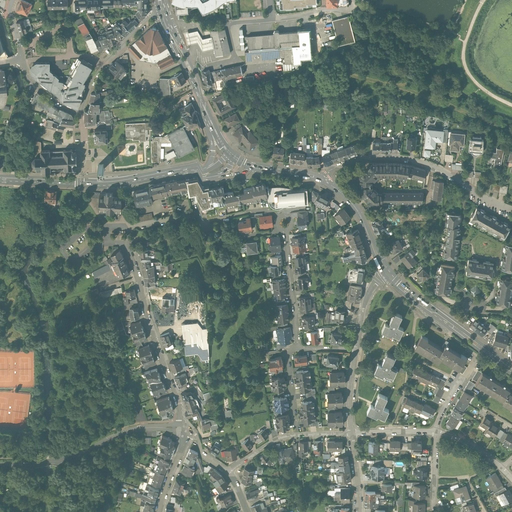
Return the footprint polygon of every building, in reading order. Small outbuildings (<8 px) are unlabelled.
[(183,0),(174,0),(174,4),(172,7),(171,9),(174,10),(175,22),(188,21),(187,18),(190,18),(192,17),(194,17),(196,16),(198,16),(200,16),(203,15),(205,15),(207,14),(208,13),(208,12),(212,10),(214,9),(216,8),(219,6),(221,4),(222,3),(224,3),(225,2),(227,1),(228,1),(230,1),(232,1),(234,1),(237,1),(236,0),(200,0),(200,1),(198,1),(196,1),(194,1),(191,1),(189,1),(187,1),(186,1),(183,0)] [(259,0),(241,0),(242,13),(261,11),(259,0)] [(279,0),(280,9),(286,9),(286,10),(291,9),(295,8),(295,7),(308,6),(308,4),(317,4),(316,0),(279,0)] [(139,18),(146,18),(147,6),(121,7),(121,15),(121,18),(139,18)] [(86,16),(86,22),(90,20),(90,18),(95,17),(99,17),(99,7),(86,8),(86,16)] [(101,17),(108,17),(108,15),(112,15),(112,7),(99,7),(99,17),(101,17)] [(112,15),(121,15),(121,7),(112,7),(112,15)] [(57,17),(57,8),(47,8),(47,18),(48,18),(48,19),(51,19),(51,17),(57,17)] [(67,8),(57,8),(57,17),(67,17),(67,8)] [(79,16),(86,16),(86,8),(74,8),(75,21),(79,21),(79,16)] [(27,20),(28,20),(29,20),(30,20),(30,19),(30,18),(29,18),(29,17),(30,14),(30,13),(21,9),(20,9),(19,9),(15,19),(15,20),(16,20),(25,24),(26,24),(27,20)] [(98,24),(95,17),(90,18),(90,20),(86,22),(85,22),(88,27),(98,24)] [(98,24),(88,27),(88,28),(105,27),(106,27),(101,17),(99,17),(95,17),(98,24)] [(355,42),(348,17),(332,20),(339,46),(355,42)] [(141,29),(146,24),(146,18),(139,18),(135,22),(135,23),(141,29)] [(134,28),(138,32),(141,29),(135,23),(132,26),(133,26),(135,27),(134,28)] [(85,50),(91,47),(89,43),(80,27),(74,30),(85,50)] [(132,30),(129,30),(129,31),(127,34),(124,36),(129,41),(138,32),(134,28),(132,30)] [(214,48),(216,56),(230,53),(225,29),(210,31),(211,36),(214,48)] [(22,30),(15,32),(18,44),(26,42),(23,34),(25,33),(24,32),(23,33),(22,30)] [(118,40),(123,46),(129,41),(124,36),(127,34),(123,30),(118,35),(120,37),(118,40)] [(244,51),(245,64),(276,62),(276,58),(284,57),(285,64),(300,63),(299,50),(295,50),(295,46),(300,46),(299,32),(279,33),(279,32),(278,31),(274,32),(273,33),(273,35),(247,36),(248,49),(249,49),(249,51),(244,51)] [(111,38),(114,43),(115,46),(119,50),(120,50),(123,46),(118,40),(120,37),(118,35),(117,33),(111,38)] [(199,39),(184,43),(186,55),(201,51),(214,48),(211,36),(199,39)] [(142,66),(143,67),(147,68),(148,67),(151,74),(154,74),(157,73),(160,79),(162,80),(174,73),(156,39),(155,38),(154,37),(153,37),(151,38),(150,38),(127,59),(138,70),(142,66)] [(105,40),(105,42),(106,44),(107,47),(108,51),(110,56),(114,54),(114,53),(117,52),(116,51),(119,50),(115,46),(114,43),(111,38),(105,40)] [(102,45),(97,47),(99,49),(101,53),(103,59),(110,57),(110,56),(108,51),(107,47),(106,44),(105,42),(101,43),(101,44),(102,45)] [(87,55),(90,62),(97,59),(96,55),(93,52),(91,47),(85,50),(87,55)] [(96,51),(93,52),(96,55),(97,59),(98,61),(103,59),(101,53),(99,49),(96,51)] [(126,65),(122,66),(120,68),(118,70),(117,69),(115,72),(121,76),(122,74),(127,73),(126,65)] [(225,69),(227,78),(242,75),(240,66),(225,69)] [(91,77),(80,70),(79,69),(75,75),(76,75),(70,85),(69,85),(66,89),(65,93),(65,94),(62,92),(63,98),(64,98),(63,101),(64,106),(73,110),(75,107),(81,108),(81,104),(78,104),(79,101),(83,101),(84,96),(85,92),(82,92),(81,91),(85,84),(87,82),(88,83),(91,77)] [(210,74),(209,70),(201,72),(204,82),(201,82),(202,87),(212,85),(210,77),(210,74)] [(216,81),(222,79),(220,70),(212,72),(212,74),(213,77),(215,76),(216,81)] [(111,74),(108,77),(110,78),(108,80),(119,89),(125,82),(122,79),(123,78),(121,76),(115,72),(112,75),(111,74)] [(53,85),(48,81),(48,73),(35,73),(34,73),(32,74),(32,75),(32,78),(30,78),(30,80),(30,82),(30,84),(31,86),(33,88),(49,101),(53,85)] [(172,88),(169,90),(169,99),(176,97),(185,92),(181,84),(172,88)] [(75,107),(73,110),(64,106),(63,101),(64,98),(63,98),(62,92),(61,87),(58,87),(58,88),(57,88),(56,87),(53,86),(53,85),(49,101),(50,100),(54,101),(53,103),(58,105),(58,106),(59,106),(60,107),(59,109),(66,114),(77,118),(81,108),(75,107)] [(169,90),(158,90),(159,106),(161,106),(163,110),(169,108),(169,99),(169,90)] [(213,99),(212,99),(220,115),(234,107),(230,99),(225,101),(228,105),(222,108),(219,102),(225,99),(222,94),(216,97),(216,96),(215,97),(212,98),(213,99)] [(58,122),(35,104),(30,114),(56,126),(58,122)] [(89,113),(98,113),(98,106),(98,104),(91,104),(90,105),(88,113),(89,113)] [(89,113),(87,122),(91,122),(95,121),(99,121),(99,120),(100,120),(100,116),(99,116),(99,113),(98,113),(89,113)] [(235,113),(224,119),(228,127),(239,121),(235,113)] [(195,121),(194,121),(190,114),(186,117),(186,118),(184,119),(186,122),(182,125),(183,126),(181,127),(185,135),(182,137),(184,140),(200,132),(199,131),(200,131),(200,130),(200,129),(199,129),(199,128),(198,128),(197,128),(196,125),(196,124),(196,123),(196,122),(195,121)] [(178,120),(181,127),(183,126),(182,125),(186,122),(184,119),(186,118),(186,117),(178,120)] [(69,125),(68,125),(58,121),(58,122),(56,126),(54,129),(54,130),(59,133),(61,130),(71,131),(71,128),(71,127),(70,126),(69,125)] [(91,123),(91,122),(87,122),(84,121),(84,131),(84,132),(91,132),(91,131),(94,131),(95,123),(91,123)] [(99,121),(95,121),(97,135),(105,134),(111,133),(111,130),(105,131),(105,130),(109,129),(111,128),(110,123),(108,123),(108,121),(100,122),(99,121)] [(244,131),(245,130),(242,127),(237,131),(233,134),(239,141),(241,140),(248,148),(252,145),(253,146),(257,143),(254,139),(255,138),(254,137),(250,132),(248,134),(247,134),(244,131)] [(51,133),(45,131),(43,138),(50,140),(50,139),(50,138),(51,133)] [(444,132),(443,132),(434,131),(434,134),(427,133),(426,133),(426,134),(425,148),(434,149),(435,141),(443,142),(443,136),(444,132)] [(62,142),(63,136),(60,135),(58,135),(53,133),(51,133),(50,138),(57,140),(62,142)] [(132,151),(138,151),(138,152),(145,152),(145,142),(146,142),(146,140),(151,140),(151,133),(124,134),(125,149),(131,149),(132,151)] [(258,142),(259,143),(262,140),(257,134),(254,137),(255,138),(258,142)] [(456,134),(450,134),(450,136),(450,140),(452,140),(451,145),(450,150),(459,151),(459,144),(463,145),(464,137),(456,136),(456,134)] [(182,137),(162,147),(152,147),(152,151),(150,151),(151,173),(160,172),(160,154),(171,153),(178,167),(194,159),(184,140),(182,137)] [(381,152),(390,152),(391,143),(391,138),(381,138),(381,141),(381,143),(381,152)] [(472,148),(471,152),(471,153),(471,154),(472,154),(472,155),(473,156),(474,156),(475,156),(476,156),(477,156),(478,156),(479,155),(479,154),(480,153),(480,152),(480,149),(483,149),(483,146),(483,141),(481,141),(481,138),(473,138),(472,140),(470,139),(469,144),(469,148),(472,148)] [(102,140),(93,141),(94,153),(97,153),(97,155),(106,155),(106,153),(106,140),(104,140),(104,139),(102,139),(102,140)] [(415,139),(407,139),(406,148),(415,148),(415,139)] [(381,143),(381,141),(375,141),(375,143),(373,143),(372,153),(381,152),(381,143)] [(353,145),(346,148),(349,157),(357,154),(355,151),(357,150),(356,147),(354,147),(353,145)] [(342,146),(337,148),(337,151),(340,160),(349,157),(346,148),(343,149),(342,146)] [(284,148),(274,147),(273,156),(283,157),(284,151),(284,148)] [(496,153),(489,152),(488,157),(495,159),(493,167),(500,169),(504,150),(497,149),(496,153)] [(301,150),(297,150),(298,153),(296,162),(303,163),(305,154),(301,154),(301,150)] [(39,153),(33,151),(34,168),(33,168),(31,171),(31,175),(34,178),(34,184),(49,183),(49,182),(63,181),(63,182),(72,181),(75,180),(75,176),(75,166),(74,166),(74,161),(71,161),(62,161),(62,162),(48,162),(48,161),(40,162),(39,153)] [(293,151),(290,151),(290,155),(289,155),(288,156),(290,157),(289,161),(296,162),(298,153),(296,153),(293,153),(293,151)] [(334,153),(330,154),(333,163),(340,160),(337,151),(334,152),(334,153)] [(322,157),(325,165),(333,163),(330,154),(327,155),(322,157)] [(173,161),(164,166),(166,171),(175,167),(173,161)] [(377,176),(369,164),(365,168),(366,169),(365,171),(363,170),(357,176),(357,184),(361,184),(370,184),(372,184),(372,182),(377,176)] [(397,177),(398,164),(369,164),(377,176),(397,177)] [(407,176),(410,166),(398,164),(397,177),(406,179),(407,176)] [(418,179),(421,169),(415,168),(412,178),(418,179)] [(440,179),(432,178),(431,188),(434,188),(432,199),(432,198),(431,199),(441,200),(440,199),(442,185),(443,185),(443,182),(441,181),(441,178),(440,179)] [(243,189),(244,193),(246,202),(246,204),(255,202),(255,201),(259,200),(263,200),(263,199),(267,198),(266,187),(265,187),(265,183),(260,184),(256,184),(256,185),(251,186),(252,188),(243,189)] [(500,185),(494,184),(492,192),(499,193),(500,185)] [(500,185),(499,193),(507,194),(508,187),(500,185)] [(216,211),(227,208),(227,207),(224,193),(223,186),(210,189),(209,189),(209,187),(204,188),(203,187),(202,188),(206,208),(213,207),(214,212),(206,214),(207,219),(219,216),(218,211),(216,212),(216,211)] [(377,194),(372,188),(372,186),(370,186),(361,186),(357,186),(357,194),(363,200),(365,199),(366,200),(365,201),(371,207),(378,207),(378,203),(378,194),(377,194)] [(270,188),(268,188),(268,187),(266,187),(267,198),(268,202),(269,204),(270,205),(270,206),(271,207),(272,208),(274,209),(275,209),(277,210),(279,209),(280,209),(282,208),(283,207),(284,206),(285,206),(308,204),(307,189),(295,190),(293,189),(290,189),(288,188),(285,188),(283,188),(281,187),(279,187),(276,187),(274,187),(271,188),(270,188)] [(206,208),(202,188),(185,191),(187,201),(188,207),(194,206),(195,210),(206,208)] [(165,194),(169,204),(180,202),(180,203),(187,201),(185,191),(176,193),(175,191),(165,193),(165,194)] [(233,191),(224,193),(227,207),(236,206),(235,204),(243,202),(241,193),(234,195),(233,191)] [(151,209),(170,205),(169,204),(165,194),(148,197),(149,199),(151,209)] [(320,208),(320,205),(324,198),(318,195),(317,197),(316,196),(315,198),(317,198),(313,205),(319,208),(320,208)] [(324,198),(320,205),(326,208),(330,201),(324,198)] [(149,199),(132,203),(134,211),(135,216),(152,213),(151,209),(149,199)] [(55,203),(44,202),(43,215),(48,215),(48,218),(54,218),(54,215),(55,203)] [(98,221),(105,222),(105,223),(112,223),(112,222),(120,223),(121,209),(114,209),(111,209),(112,205),(104,204),(103,206),(98,206),(98,209),(97,215),(99,215),(98,221)] [(474,214),(472,213),(470,216),(472,217),(469,221),(474,223),(474,222),(477,224),(477,225),(481,227),(487,216),(485,215),(486,213),(477,208),(474,214)] [(344,209),(334,216),(338,221),(338,220),(342,225),(351,218),(344,209)] [(171,210),(165,211),(169,226),(175,224),(171,210)] [(451,213),(447,213),(446,218),(447,218),(447,221),(446,221),(445,226),(448,226),(446,244),(456,245),(458,246),(458,241),(459,241),(460,232),(459,231),(460,227),(458,227),(458,224),(460,225),(461,214),(455,214),(455,212),(451,212),(451,213)] [(263,217),(259,218),(260,228),(263,228),(264,228),(268,228),(268,227),(273,227),(272,216),(263,217)] [(489,218),(487,216),(481,227),(485,229),(485,228),(489,230),(488,231),(492,234),(498,223),(499,221),(490,216),(489,218)] [(252,227),(250,218),(250,217),(246,218),(246,220),(238,222),(240,232),(245,231),(245,233),(248,232),(248,231),(252,230),(252,227)] [(308,217),(307,217),(298,218),(298,221),(298,226),(299,226),(299,229),(304,229),(303,226),(307,226),(306,222),(308,222),(308,217)] [(371,223),(375,233),(384,229),(384,228),(381,223),(382,223),(381,219),(372,222),(373,223),(371,223)] [(500,224),(498,223),(492,234),(496,236),(497,235),(500,237),(500,238),(504,240),(506,236),(507,237),(509,233),(508,233),(511,227),(501,222),(500,224)] [(150,224),(136,228),(137,234),(152,230),(150,224)] [(349,239),(353,249),(354,248),(363,246),(357,231),(346,235),(348,240),(349,239)] [(291,237),(292,245),(305,243),(305,242),(304,242),(303,241),(304,241),(304,236),(301,236),(294,237),(291,237)] [(270,249),(271,249),(278,248),(279,248),(278,243),(280,243),(279,237),(270,238),(270,243),(269,243),(270,249)] [(257,241),(255,241),(255,240),(247,241),(247,242),(244,242),(245,247),(241,247),(242,250),(243,250),(243,251),(245,251),(246,251),(246,252),(248,252),(248,253),(256,252),(256,251),(259,251),(258,249),(258,246),(257,247),(257,241)] [(393,253),(395,252),(396,253),(397,253),(398,252),(398,251),(401,250),(402,249),(402,248),(401,246),(403,246),(401,242),(399,242),(398,240),(389,244),(390,246),(389,247),(391,251),(392,251),(393,253)] [(292,245),(293,252),(295,252),(305,251),(305,243),(292,245)] [(511,245),(505,244),(504,255),(506,255),(505,259),(503,259),(501,270),(507,271),(507,272),(510,273),(511,271),(511,243),(511,244),(511,245)] [(409,244),(402,248),(402,249),(401,250),(403,252),(411,247),(409,244)] [(456,245),(446,244),(444,244),(443,248),(444,248),(444,252),(443,252),(442,257),(447,257),(447,259),(450,259),(451,258),(456,258),(457,248),(455,247),(456,245)] [(355,251),(356,256),(365,254),(363,246),(354,248),(355,251)] [(410,255),(411,256),(414,253),(412,249),(401,258),(409,267),(411,265),(412,266),(416,262),(410,255)] [(356,259),(357,262),(362,262),(366,262),(366,260),(365,254),(356,256),(350,257),(345,258),(343,258),(344,262),(356,259)] [(270,257),(271,265),(281,264),(282,264),(281,255),(275,256),(270,257)] [(294,257),(294,265),(305,264),(308,263),(307,256),(303,256),(296,257),(294,257)] [(493,270),(494,264),(483,262),(483,264),(479,264),(479,261),(468,260),(467,266),(465,266),(465,270),(467,270),(466,275),(470,275),(471,274),(474,275),(474,276),(483,277),(483,276),(487,277),(487,278),(491,279),(492,274),(494,274),(494,270),(493,270)] [(122,268),(118,262),(110,267),(113,272),(122,268)] [(271,265),(269,266),(270,274),(274,273),(274,274),(281,273),(280,269),(281,269),(281,264),(271,265)] [(295,272),(298,272),(306,271),(305,264),(294,265),(295,272)] [(454,267),(441,264),(439,272),(439,271),(438,276),(436,285),(437,285),(436,289),(435,288),(435,293),(449,296),(450,292),(451,292),(452,289),(451,288),(452,285),(450,284),(451,279),(452,280),(453,276),(454,276),(454,273),(453,273),(454,267)] [(113,272),(111,273),(113,276),(116,284),(116,285),(117,288),(128,284),(122,268),(113,272)] [(358,270),(349,269),(349,273),(350,273),(348,280),(357,282),(362,283),(364,270),(358,269),(358,270)] [(423,269),(419,273),(418,274),(420,277),(420,278),(420,279),(420,280),(421,280),(421,281),(422,281),(423,280),(426,277),(427,278),(430,275),(423,269)] [(94,288),(110,281),(109,280),(107,276),(107,275),(105,276),(92,283),(94,288)] [(153,287),(152,277),(141,279),(143,288),(149,288),(153,287)] [(297,287),(299,289),(302,288),(302,287),(307,286),(306,282),(308,282),(308,277),(299,278),(297,279),(298,281),(297,282),(297,287)] [(506,279),(500,278),(498,289),(500,289),(499,294),(497,293),(496,304),(501,305),(501,306),(505,307),(505,305),(510,306),(510,302),(509,301),(510,298),(511,298),(511,292),(511,288),(511,289),(511,285),(511,280),(509,280),(509,278),(506,278),(506,279)] [(273,290),(286,288),(285,279),(272,280),(273,290)] [(352,286),(351,293),(360,295),(361,287),(356,287),(352,286)] [(476,286),(468,291),(474,299),(481,293),(476,286)] [(277,294),(277,298),(284,297),(287,296),(286,288),(273,290),(274,294),(277,294)] [(351,293),(349,292),(348,300),(359,302),(360,295),(351,293)] [(299,297),(299,305),(311,303),(310,297),(310,296),(305,297),(299,297)] [(97,305),(91,307),(92,314),(118,305),(116,300),(113,301),(113,303),(98,309),(97,305)] [(127,309),(135,308),(133,301),(124,303),(124,306),(126,306),(126,309),(127,309)] [(311,310),(311,303),(299,305),(300,311),(306,311),(311,310)] [(278,313),(289,312),(288,304),(284,304),(277,305),(275,305),(276,310),(278,310),(278,313)] [(326,321),(330,322),(330,318),(336,319),(343,320),(345,311),(336,310),(335,313),(334,312),(333,314),(331,314),(331,313),(327,313),(326,321)] [(169,311),(169,313),(166,312),(162,312),(161,318),(165,319),(170,319),(170,318),(173,318),(174,311),(172,311),(169,311)] [(278,318),(279,322),(280,322),(287,321),(290,321),(289,312),(278,313),(277,314),(277,318),(278,318)] [(402,316),(394,312),(389,322),(390,322),(389,325),(385,323),(381,331),(391,335),(392,334),(399,337),(403,328),(397,325),(402,316)] [(301,317),(302,327),(307,327),(309,328),(310,326),(314,326),(313,319),(313,316),(309,316),(301,317)] [(469,326),(474,330),(476,327),(475,326),(478,322),(479,320),(475,317),(475,318),(472,316),(470,319),(473,321),(469,326)] [(133,318),(131,319),(132,320),(129,320),(129,321),(130,325),(131,327),(139,325),(137,318),(134,319),(134,318),(133,318)] [(481,323),(480,322),(479,323),(478,322),(475,326),(476,327),(474,330),(478,333),(483,326),(480,324),(481,323)] [(484,327),(483,326),(478,333),(482,336),(484,333),(485,334),(487,332),(488,330),(488,329),(487,329),(488,328),(487,327),(486,328),(484,327)] [(208,328),(181,332),(185,362),(209,359),(208,328)] [(284,344),(288,343),(289,341),(289,340),(288,339),(290,337),(290,335),(291,335),(290,328),(278,329),(276,329),(276,330),(277,333),(278,333),(279,341),(281,341),(281,343),(281,344),(284,344)] [(120,330),(115,332),(118,340),(123,338),(120,330)] [(139,330),(129,333),(132,342),(143,338),(139,330)] [(331,342),(340,344),(340,343),(341,343),(342,339),(341,339),(341,334),(332,333),(331,342)] [(499,345),(502,335),(496,333),(493,344),(499,345)] [(505,347),(508,337),(502,335),(499,345),(505,347)] [(427,339),(422,336),(414,347),(438,362),(441,358),(459,369),(466,358),(461,355),(460,357),(447,349),(448,348),(447,347),(448,345),(449,344),(446,342),(442,347),(444,348),(442,351),(426,341),(427,339)] [(143,338),(132,342),(136,351),(140,349),(146,347),(143,338)] [(163,354),(171,351),(168,344),(169,344),(168,340),(159,344),(160,347),(161,347),(163,354)] [(163,354),(165,360),(167,360),(167,361),(170,360),(174,358),(173,355),(172,351),(171,351),(163,354)] [(142,355),(137,357),(141,365),(151,362),(148,353),(142,355)] [(394,357),(386,353),(382,363),(381,366),(378,364),(374,372),(384,376),(384,375),(391,378),(396,370),(390,367),(391,366),(390,366),(394,357)] [(181,362),(178,354),(173,355),(174,358),(170,360),(172,365),(178,363),(181,362)] [(295,360),(294,360),(295,365),(306,363),(306,360),(307,360),(306,356),(299,356),(299,355),(295,356),(295,360)] [(327,355),(326,364),(337,365),(338,357),(327,355)] [(269,359),(271,370),(275,370),(275,371),(278,370),(278,369),(283,368),(282,364),(283,364),(283,360),(282,360),(281,356),(276,357),(277,358),(269,359)] [(154,370),(151,362),(141,365),(144,374),(154,370)] [(458,372),(463,375),(467,368),(462,365),(458,372)] [(414,372),(412,376),(419,380),(420,379),(424,371),(414,366),(412,371),(414,372)] [(181,376),(178,367),(173,368),(169,370),(172,379),(178,377),(181,376)] [(308,370),(303,370),(300,371),(296,371),(297,377),(296,377),(296,382),(297,382),(297,385),(299,384),(299,388),(300,388),(300,390),(305,390),(310,389),(308,370)] [(482,373),(478,370),(472,380),(476,382),(482,373)] [(428,382),(432,375),(424,371),(420,379),(428,383),(428,382)] [(331,380),(331,385),(334,385),(344,385),(344,381),(345,381),(345,376),(344,376),(344,372),(337,372),(331,372),(331,376),(330,377),(330,380),(331,380)] [(489,393),(496,382),(482,373),(475,384),(489,393)] [(428,382),(437,386),(440,379),(432,375),(428,382)] [(156,377),(144,381),(149,394),(161,390),(159,386),(160,386),(158,381),(156,377)] [(277,389),(283,389),(285,388),(285,384),(285,381),(284,381),(284,377),(282,377),(280,377),(276,377),(271,378),(273,390),(277,389)] [(438,388),(441,389),(445,381),(440,379),(437,386),(436,387),(437,387),(438,388)] [(186,385),(185,381),(174,385),(177,392),(179,396),(183,395),(183,394),(187,393),(184,385),(186,385)] [(503,401),(509,392),(510,390),(496,382),(489,393),(503,401)] [(466,386),(463,392),(468,395),(471,389),(466,386)] [(444,392),(444,391),(438,388),(435,395),(433,401),(439,403),(444,392)] [(162,394),(161,390),(149,394),(153,408),(166,403),(164,399),(163,394),(162,394)] [(463,392),(459,400),(467,404),(471,397),(468,395),(463,392)] [(511,408),(511,393),(509,392),(503,401),(502,402),(511,408)] [(202,393),(203,414),(204,414),(204,403),(211,403),(210,393),(202,393)] [(329,401),(329,407),(334,406),(342,406),(342,403),(343,403),(343,400),(343,397),(342,397),(342,393),(334,393),(329,393),(329,398),(328,398),(328,401),(329,401)] [(387,398),(379,394),(375,404),(374,407),(370,405),(367,413),(377,417),(377,416),(385,419),(389,410),(383,408),(387,398)] [(275,410),(280,409),(282,410),(282,409),(288,409),(287,404),(288,404),(288,401),(287,401),(286,397),(284,397),(283,398),(282,397),(278,397),(274,398),(275,409),(275,410)] [(411,410),(415,402),(407,398),(403,406),(411,410)] [(190,399),(180,403),(183,412),(193,409),(190,399)] [(312,400),(307,401),(301,401),(302,404),(301,404),(302,408),(300,408),(300,411),(299,411),(300,415),(301,422),(303,421),(309,421),(314,420),(312,400)] [(454,407),(462,412),(467,404),(459,400),(454,407)] [(420,412),(423,405),(415,402),(411,410),(420,413),(420,412)] [(424,403),(423,405),(420,412),(431,417),(435,408),(424,403)] [(451,416),(457,420),(462,412),(454,407),(450,415),(451,416)] [(482,407),(478,413),(484,417),(486,413),(485,413),(487,410),(482,407)] [(188,424),(197,421),(195,416),(198,415),(196,408),(193,409),(183,412),(188,424)] [(168,409),(156,414),(160,427),(165,426),(173,423),(171,419),(171,418),(170,413),(169,414),(168,409)] [(334,412),(329,412),(329,417),(328,417),(328,420),(329,420),(329,426),(342,426),(342,422),(343,422),(343,416),(342,416),(342,412),(334,412)] [(282,416),(276,417),(278,429),(282,428),(282,429),(287,428),(289,427),(288,423),(289,423),(288,415),(282,416)] [(451,416),(447,423),(446,425),(446,426),(447,428),(448,429),(450,430),(452,430),(453,428),(454,427),(454,428),(459,420),(457,420),(451,416)] [(492,422),(485,417),(480,426),(486,430),(491,423),(492,422)] [(208,419),(205,419),(197,421),(188,424),(184,425),(186,430),(202,425),(203,429),(207,428),(210,427),(208,419)] [(502,431),(491,423),(486,430),(485,432),(497,439),(502,431)] [(136,426),(131,427),(134,438),(139,436),(136,426)] [(262,429),(258,432),(259,433),(258,434),(262,440),(268,436),(264,430),(263,430),(262,429)] [(511,436),(507,434),(505,437),(502,443),(511,449),(511,447),(511,436)] [(248,439),(242,443),(246,451),(252,447),(248,439)] [(314,454),(315,454),(318,454),(318,455),(321,455),(321,449),(320,449),(320,442),(314,442),(314,444),(313,444),(313,446),(313,453),(314,453),(314,454)] [(383,448),(383,444),(377,444),(378,443),(368,442),(368,454),(377,454),(377,448),(383,448)] [(390,451),(400,451),(400,442),(390,442),(390,444),(390,451)] [(411,442),(411,444),(411,450),(411,452),(421,453),(421,442),(411,442)] [(211,448),(209,451),(216,456),(220,450),(214,445),(213,446),(211,445),(210,447),(211,448)] [(292,448),(284,450),(286,461),(291,460),(291,464),(295,463),(292,448)] [(234,449),(226,451),(227,457),(228,460),(236,459),(235,453),(236,453),(235,449),(234,449)] [(161,460),(159,466),(163,468),(170,471),(176,457),(170,455),(171,454),(161,450),(159,454),(161,455),(159,459),(161,460)] [(284,450),(281,450),(278,451),(280,463),(286,461),(284,450)] [(266,453),(259,457),(263,463),(267,461),(270,459),(266,453)] [(347,456),(338,457),(339,463),(339,465),(348,463),(347,456)] [(185,476),(191,479),(195,470),(187,467),(183,475),(185,476)] [(371,467),(371,479),(375,479),(376,480),(379,480),(380,479),(384,479),(384,471),(387,471),(387,468),(384,468),(384,467),(371,467)] [(245,468),(243,475),(252,477),(254,470),(245,468)] [(210,477),(214,480),(213,480),(215,483),(216,486),(225,481),(221,476),(214,469),(211,474),(210,477)] [(349,469),(339,471),(337,471),(339,482),(345,482),(351,481),(349,469)] [(425,469),(418,469),(418,471),(417,471),(417,476),(417,479),(427,479),(427,469),(425,469)] [(159,473),(157,479),(165,483),(168,477),(159,473)] [(485,479),(492,490),(502,485),(495,473),(485,479)] [(252,477),(243,475),(241,482),(250,484),(252,477)] [(190,488),(194,480),(191,479),(185,476),(181,484),(190,488)] [(165,483),(157,479),(153,477),(151,483),(155,484),(163,488),(165,483)] [(225,481),(216,486),(218,489),(220,491),(228,486),(225,481)] [(163,488),(155,484),(154,487),(149,486),(147,490),(152,492),(161,495),(163,488)] [(497,492),(503,488),(502,485),(492,490),(494,494),(497,492)] [(416,494),(414,493),(414,498),(425,499),(425,491),(424,491),(424,487),(419,487),(417,487),(416,494)] [(465,487),(453,491),(455,496),(459,495),(460,501),(469,498),(465,487)] [(246,493),(249,501),(257,498),(255,493),(254,489),(249,491),(249,492),(246,493)] [(499,495),(504,505),(507,503),(511,500),(511,497),(508,490),(506,491),(499,495)] [(161,495),(152,492),(151,495),(150,495),(150,496),(151,496),(150,497),(159,500),(161,495)] [(182,501),(182,499),(184,495),(175,492),(173,498),(182,501)] [(219,497),(216,498),(217,501),(218,501),(219,502),(220,501),(221,504),(217,506),(218,509),(224,507),(233,503),(230,495),(220,499),(219,497)] [(181,502),(182,501),(173,498),(171,504),(180,507),(181,502)] [(158,503),(148,500),(145,499),(145,500),(144,503),(148,504),(147,506),(156,509),(158,503)] [(475,511),(473,503),(462,506),(464,511),(475,511)]
